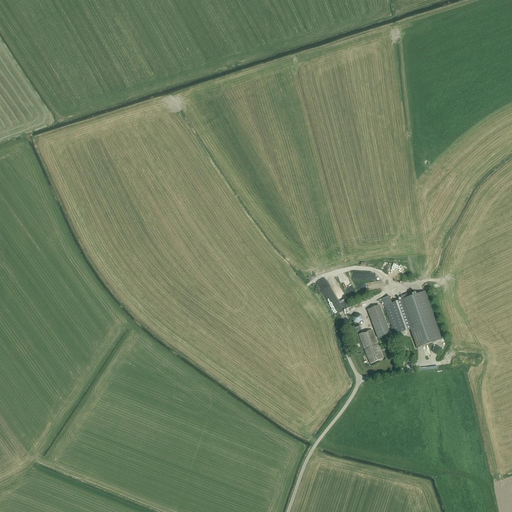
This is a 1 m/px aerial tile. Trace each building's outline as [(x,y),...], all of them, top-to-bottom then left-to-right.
[(424,292),(408,298),(384,306),(395,335),(410,329),(417,348),(441,340),(424,292)] [(340,315),(344,313),(342,309),(339,305),(336,307),(340,315)] [(377,338),(390,334),(379,306),(367,310),(377,338)] [(351,327),(353,333),(361,330),(358,324),(351,327)] [(372,330),(359,335),(367,356),(371,365),(382,359),(377,345),(372,330)]
